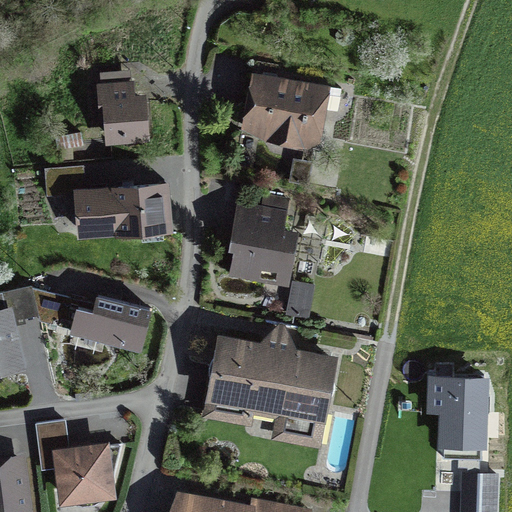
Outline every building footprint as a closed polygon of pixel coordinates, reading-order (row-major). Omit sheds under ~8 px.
[(341,87),(318,83),(317,88),(278,81),(281,65),(249,59),(243,93),(248,94),(247,102),(243,102),(235,107),(232,119),(275,127),(274,133),(299,137),(300,132),(316,135),(322,107),(337,110),(341,87)] [(144,135),(141,98),(132,99),(131,84),(101,86),(103,116),(109,115),(111,138),(144,135)] [(82,144),(80,132),(56,136),(58,148),(82,144)] [(307,183),(311,164),(294,160),(290,180),(307,183)] [(166,183),(78,191),(81,231),(163,224),(162,201),(168,200),(166,183)] [(231,269),(287,280),(293,252),(288,251),(291,233),(281,231),(284,214),(238,205),(231,242),(236,243),(231,269)] [(313,284),(293,280),(287,312),(307,316),(313,284)] [(98,295),(94,308),(69,302),(70,296),(32,286),(40,320),(138,344),(144,320),(146,321),(150,307),(98,295)] [(0,367),(19,363),(8,311),(0,313),(0,311),(0,367)] [(222,338),(209,411),(247,418),(250,400),(257,402),(265,408),(276,405),(283,406),(278,433),(316,440),(331,358),(286,349),(277,344),(268,346),(222,338)] [(487,381),(430,379),(429,412),(441,412),(440,447),(485,448),(487,381)] [(68,450),(64,418),(36,422),(41,462),(60,460),(65,496),(70,495),(78,501),(83,503),(93,501),(98,499),(104,491),(109,490),(121,443),(89,447),(84,443),(77,444),(73,449),(68,450)] [(20,459),(0,461),(0,511),(26,509),(20,459)] [(495,511),(496,476),(464,475),(463,511),(495,511)] [(309,511),(310,511),(251,500),(250,507),(212,498),(211,500),(180,494),(176,511),(309,511)]
